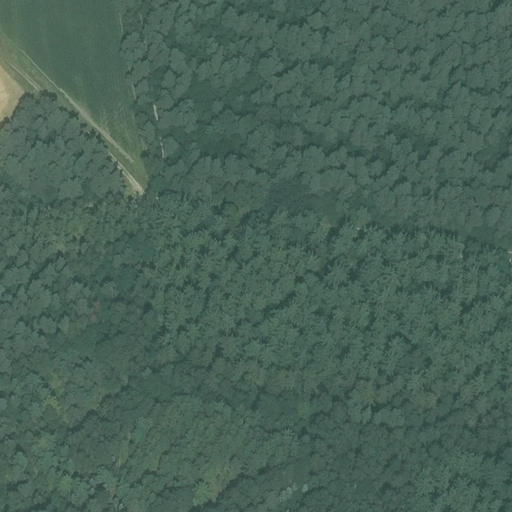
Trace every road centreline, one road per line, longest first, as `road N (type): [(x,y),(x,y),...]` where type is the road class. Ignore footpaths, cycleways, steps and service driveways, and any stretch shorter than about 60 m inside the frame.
road 1 (track): [(155,207),(278,216),(500,260)]
road 2 (track): [(0,44),(155,207)]
road 3 (track): [(155,207),(0,223)]
